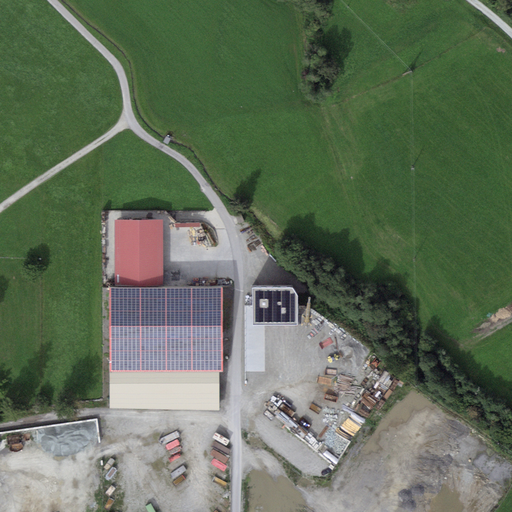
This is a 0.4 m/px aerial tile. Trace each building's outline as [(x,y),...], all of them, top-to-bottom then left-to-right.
[(241,214),(235,216),(238,224),(244,222),(241,214)] [(162,219),(114,218),(113,283),(161,284),(162,219)] [(113,283),(109,283),(108,370),(218,371),(221,371),(222,284),(161,284),(113,283)] [(288,284),(251,284),(251,320),(293,320),(293,292),(288,284)] [(218,371),(108,370),(109,408),(217,410),(218,371)]
